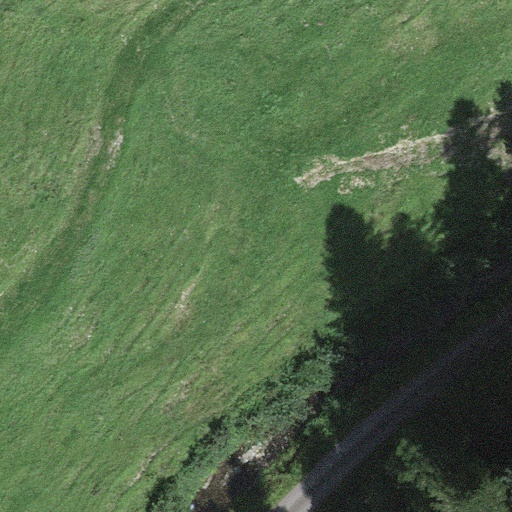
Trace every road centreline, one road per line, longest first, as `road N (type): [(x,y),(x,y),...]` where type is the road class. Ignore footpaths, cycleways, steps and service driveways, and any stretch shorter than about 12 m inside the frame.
road 1 (track): [(0,326),(60,260),(90,208),(135,55),(163,18),(190,0)]
road 2 (track): [(511,325),(405,406),(290,511)]
